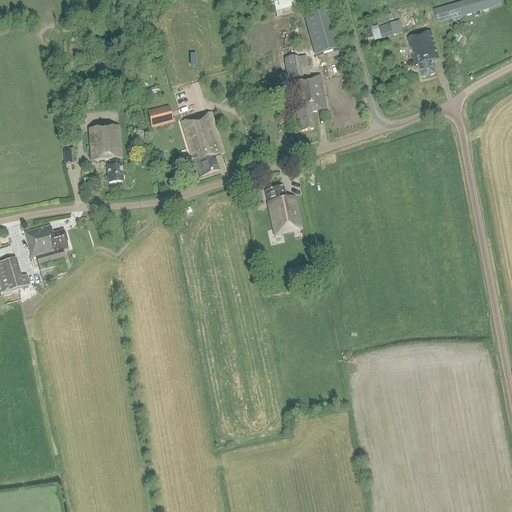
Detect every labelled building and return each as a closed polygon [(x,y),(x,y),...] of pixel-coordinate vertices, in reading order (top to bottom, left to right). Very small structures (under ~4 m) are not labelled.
[(272,0),(277,16),(297,11),(294,0),(272,0)] [(471,0),(433,11),(437,25),(501,7),(498,0),(471,0)] [(304,18),(315,56),(340,49),(329,11),(304,18)] [(393,36),(403,33),(399,21),(390,24),(378,28),(382,40),(393,36)] [(413,56),(411,56),(414,67),(417,66),(421,80),(436,76),(432,62),(439,60),(432,33),(431,32),(407,39),(410,49),(411,49),(413,56)] [(302,79),(310,78),(307,56),(299,58),(302,79)] [(299,58),(285,60),(293,105),(275,108),(278,119),(297,116),(299,132),(314,129),(311,113),(327,110),(321,76),(302,79),(299,58)] [(274,83),(276,91),(286,89),(283,76),(279,77),(280,82),(274,83)] [(242,86),(235,88),(238,98),(244,96),(242,86)] [(151,129),(173,123),(169,107),(146,113),(151,129)] [(183,167),(195,164),(199,178),(219,172),(215,158),(223,155),(210,114),(181,123),(192,158),(182,161),(183,167)] [(109,184),(123,183),(121,167),(120,167),(120,160),(121,160),(118,128),(89,131),(92,162),(109,161),(110,168),(107,168),(109,184)] [(71,152),(64,153),(64,164),(72,164),(71,152)] [(275,236),(301,230),(294,198),(285,199),(283,189),(266,192),(275,236)] [(38,266),(42,281),(66,275),(62,260),(65,259),(63,250),(68,248),(63,231),(52,235),(50,226),(25,234),(33,259),(36,258),(38,266)] [(21,278),(15,259),(0,263),(0,284),(3,294),(30,287),(27,277),(21,278)] [(312,265),(303,267),(306,282),(315,280),(312,265)]
